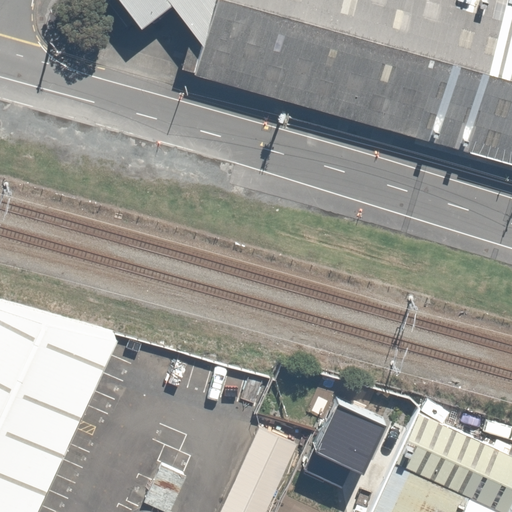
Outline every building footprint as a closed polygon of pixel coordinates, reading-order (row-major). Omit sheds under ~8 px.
[(163,0),(167,0),(188,27),(197,39),(208,0),(118,0),(135,22),(163,0)] [(511,160),(511,0),(208,0),(197,39),(188,27),(177,65),(190,68),(189,69),(511,160)] [(0,302),(0,511),(15,511),(101,333),(0,302)] [(340,390),(344,373),(279,356),(265,409),(317,422),(326,386),(340,390)] [(511,466),(508,457),(418,414),(392,467),(363,453),(358,465),(339,456),(323,490),(368,511),(455,511),(466,490),(501,504),(511,482),(511,466)] [(262,511),(293,439),(252,422),(213,511),(262,511)] [(511,511),(511,454),(511,457),(511,488),(503,508),(466,492),(456,511),(511,511)]
